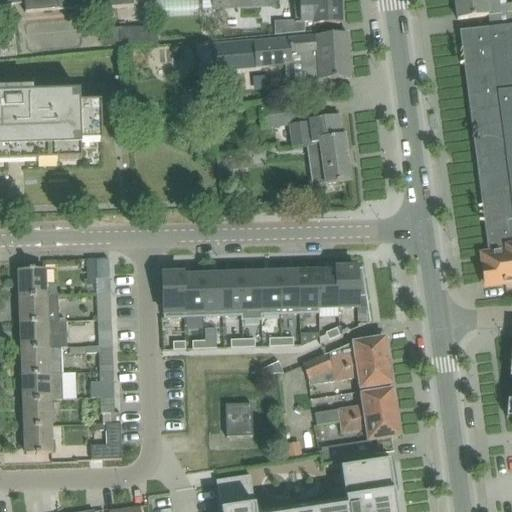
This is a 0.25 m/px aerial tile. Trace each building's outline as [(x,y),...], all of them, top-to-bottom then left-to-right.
[(0,0),(0,6),(24,5),(25,13),(91,7),(91,12),(133,8),(132,0),(0,0)] [(275,0),(212,0),(213,9),(213,10),(261,8),(276,8),(275,0)] [(296,24),(276,24),(276,36),(304,33),(304,31),(304,24),(304,22),(313,21),(313,25),(323,25),(342,24),(341,0),(295,0),(296,22),(296,24)] [(454,0),(458,21),(489,17),(500,15),(507,14),(508,27),(511,26),(511,4),(499,6),(498,0),(454,0)] [(481,30),(467,32),(492,225),(488,226),(489,236),(494,235),(496,254),(501,253),(506,253),(505,251),(505,247),(511,245),(511,26),(508,27),(490,29),(481,30)] [(150,29),(119,29),(119,47),(150,47),(150,29)] [(254,43),(213,46),(215,73),(256,69),(285,66),(292,66),(291,55),(305,54),(307,81),(319,80),(319,81),(351,79),(348,34),(344,35),(322,36),(316,37),(304,38),(290,40),(254,43)] [(0,161),(9,162),(9,154),(22,153),(22,161),(27,161),(36,161),(38,160),(38,154),(57,153),(57,155),(57,160),(82,159),(81,143),(81,134),(102,133),(101,103),(101,101),(80,102),(79,102),(79,94),(79,92),(33,93),(33,96),(33,100),(27,101),(27,96),(27,89),(0,89),(0,161)] [(288,104),(260,108),(261,118),(263,130),(277,128),(276,121),(290,119),(288,104)] [(291,126),(290,126),(291,132),(294,148),(307,146),(312,146),(312,145),(311,141),(320,140),(323,139),(343,136),(340,117),(320,119),(309,121),(309,124),(291,126)] [(320,140),(311,141),(312,145),(312,146),(320,145),(321,153),(323,166),(326,185),(351,182),(347,149),(345,136),(343,136),(323,139),(320,140)] [(246,151),(217,155),(217,163),(231,162),(232,168),(248,167),(246,151)] [(489,255),(482,256),(484,267),(487,287),(494,286),(505,285),(506,284),(511,283),(511,245),(505,247),(505,251),(506,253),(501,253),(496,254),(493,254),(489,255)] [(109,260),(88,261),(89,283),(97,283),(98,296),(110,295),(109,260)] [(30,271),(20,272),(21,298),(47,297),(47,286),(46,271),(45,271),(35,271),(35,270),(30,270),(30,271)] [(363,270),(336,270),(336,273),(337,273),(338,309),(359,309),(369,308),(367,298),(363,270)] [(336,273),(318,274),(319,310),(320,310),(338,309),(337,273),(336,273)] [(298,274),(279,275),(281,316),(300,316),(298,274)] [(318,274),(298,274),(300,316),(320,315),(320,310),(319,310),(318,274)] [(279,275),(260,276),(261,317),(262,317),(281,316),(279,275)] [(184,276),(163,276),(164,320),(185,319),(183,278),(184,278),(184,276)] [(241,276),(222,277),(223,318),(241,318),(242,318),(241,276)] [(260,276),(241,276),(242,318),(241,318),(241,322),(262,322),(262,317),(261,317),(260,276)] [(184,278),(183,278),(185,319),(204,319),(202,277),(184,278)] [(222,277),(202,277),(204,319),(223,318),(222,277)] [(110,295),(98,296),(98,312),(99,321),(111,321),(110,295)] [(59,323),(58,297),(47,297),(21,298),(22,324),(59,323)] [(111,321),(99,321),(99,322),(99,339),(99,348),(112,347),(111,322),(111,321)] [(59,323),(22,324),(23,350),(62,349),(67,349),(67,340),(67,323),(67,322),(59,323)] [(337,329),(326,334),(327,336),(329,342),(340,337),(337,329)] [(320,334),(307,335),(308,344),(320,339),(320,334)] [(281,340),(269,340),(270,348),(282,348),(281,340)] [(293,340),(281,340),(282,348),(294,348),(293,340)] [(326,356),(302,366),(308,381),(319,376),(333,370),(333,371),(389,363),(386,343),(381,340),(376,341),(353,344),(331,354),(331,360),(331,363),(329,363),(326,356)] [(243,341),(231,342),(231,350),(243,349),(243,341)] [(255,341),(243,341),(243,349),(255,349),(255,341)] [(217,342),(205,343),(205,351),(217,350),(217,342)] [(185,343),(173,344),(174,352),(186,351),(185,343)] [(205,343),(193,343),(193,351),(205,351),(205,343)] [(113,373),(112,347),(99,348),(86,348),(86,355),(100,355),(100,374),(113,373)] [(23,377),(63,375),(62,349),(23,350),(23,377)] [(279,363),(252,375),(284,375),(283,375),(280,366),(279,363)] [(393,386),(389,363),(333,371),(335,382),(359,379),(360,391),(393,386)] [(333,370),(319,376),(320,385),(335,382),(333,371),(333,370)] [(101,385),(91,385),(91,401),(101,400),(114,400),(113,373),(100,374),(101,385)] [(24,403),(53,402),(63,402),(63,375),(23,377),(24,403)] [(126,390),(128,428),(140,428),(138,389),(126,390)] [(339,411),(315,415),(317,427),(341,423),(365,420),(397,415),(393,391),(374,394),(361,396),(363,408),(339,411)] [(114,400),(101,400),(102,415),(102,416),(102,426),(107,426),(115,426),(121,425),(120,414),(114,415),(114,400)] [(25,429),(50,428),(50,413),(54,413),(53,402),(24,403),(25,429)] [(227,439),(253,438),(252,406),(226,407),(227,439)] [(365,420),(341,423),(342,435),(367,431),(368,431),(369,442),(372,442),(394,438),(400,437),(397,415),(365,420)] [(122,444),(121,426),(95,427),(95,432),(107,432),(107,447),(91,448),(92,462),(103,461),(122,461),(122,444)] [(51,442),(50,428),(25,429),(26,455),(36,455),(36,456),(42,456),(42,455),(55,455),(55,442),(51,442)] [(321,450),(322,453),(323,464),(355,459),(353,445),(321,450)] [(299,446),(288,448),(290,458),(301,456),(299,446)] [(255,511),(250,477),(217,482),(217,486),(218,490),(221,511),(396,511),(394,497),(395,497),(395,495),(395,494),(394,494),(392,482),(393,482),(392,477),(391,477),(390,466),(390,465),(390,463),(375,465),(341,470),(346,502),(280,511),(255,511)]
